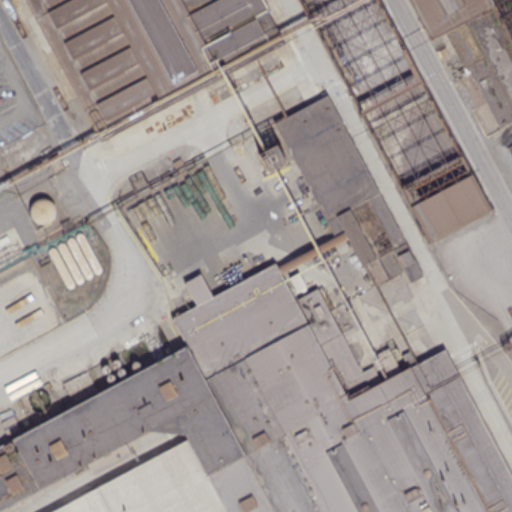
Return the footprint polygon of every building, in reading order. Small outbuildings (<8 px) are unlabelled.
[(260,0),(23,0),(99,141),(200,87),(283,42),(260,0)] [(511,0),(409,0),(430,38),(444,32),(462,66),(457,69),(477,106),(471,109),(485,136),(511,122),(511,0)] [(274,124),(327,95),(423,274),(409,282),(402,269),(372,285),(343,230),(333,235),(274,124)] [(470,173),(490,210),(429,242),(409,205),(470,173)] [(511,511),(511,485),(443,349),(380,382),(372,366),(361,372),(318,287),(292,301),(273,264),(209,297),(197,274),(181,283),(193,306),(171,318),(185,345),(0,444),(0,509),(86,463),(98,485),(48,511),(511,511)]
